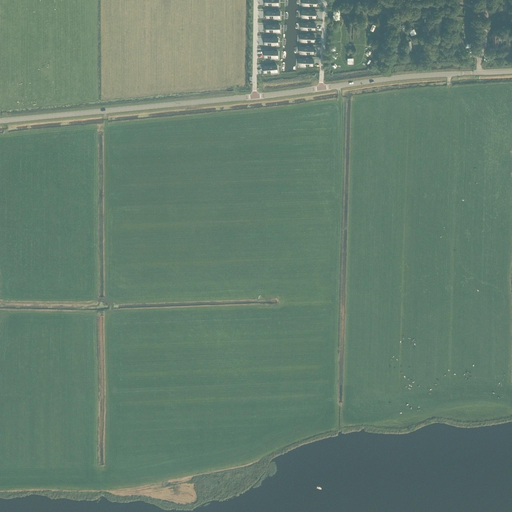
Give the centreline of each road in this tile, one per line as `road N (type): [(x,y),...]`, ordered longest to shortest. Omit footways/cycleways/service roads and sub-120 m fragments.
road 1 (tertiary): [(0,121),(511,70)]
road 2 (unknown): [(511,12),(489,16),(479,7),(431,1),(393,7),(384,56)]
